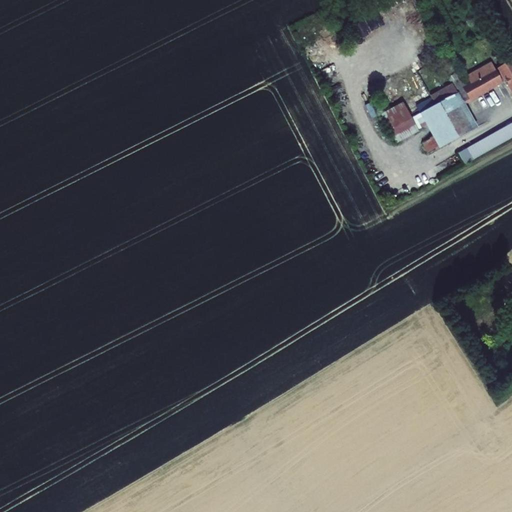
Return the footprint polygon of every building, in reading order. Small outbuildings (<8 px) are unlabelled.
[(511,94),(511,62),(496,71),(491,62),(467,76),(470,84),(465,86),(458,73),(448,78),(452,84),(458,94),(459,93),(464,103),(505,83),(511,94)] [(458,94),(452,84),(430,96),(431,98),(416,105),(413,100),(405,105),(412,119),(458,94)] [(464,103),(459,93),(458,94),(412,119),(418,131),(427,127),(433,138),(439,150),(478,128),(464,103)] [(412,119),(405,105),(403,103),(381,115),(396,144),(419,132),(418,131),(412,119)] [(511,138),(511,123),(458,154),(465,165),(511,138)] [(439,150),(433,138),(421,144),(428,156),(439,150)]
